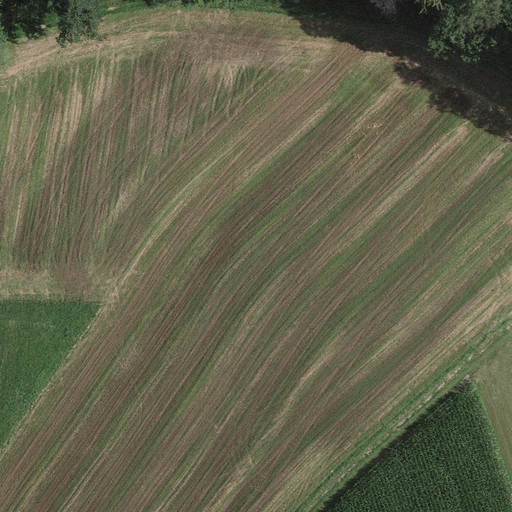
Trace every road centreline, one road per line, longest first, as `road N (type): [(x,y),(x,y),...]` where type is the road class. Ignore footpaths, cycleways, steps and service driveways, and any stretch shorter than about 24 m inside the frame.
road 1 (track): [(511,326),(314,511)]
road 2 (track): [(282,0),(410,20),(511,72)]
